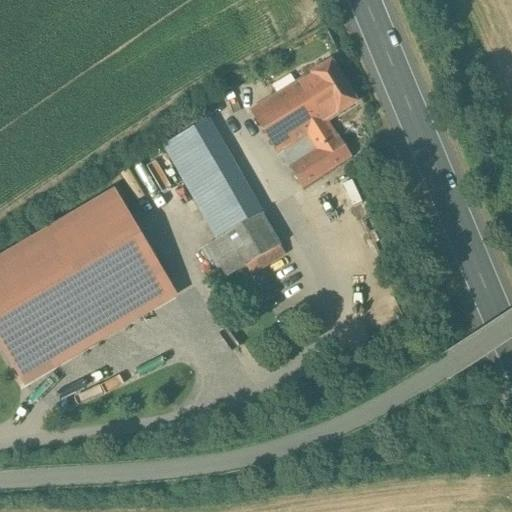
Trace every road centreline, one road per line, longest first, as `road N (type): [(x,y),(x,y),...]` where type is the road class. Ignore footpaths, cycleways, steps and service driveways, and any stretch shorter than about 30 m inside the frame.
road 1 (unclassified): [(511,324),(340,434),(227,470),(0,483)]
road 2 (primary): [(363,0),(511,349)]
